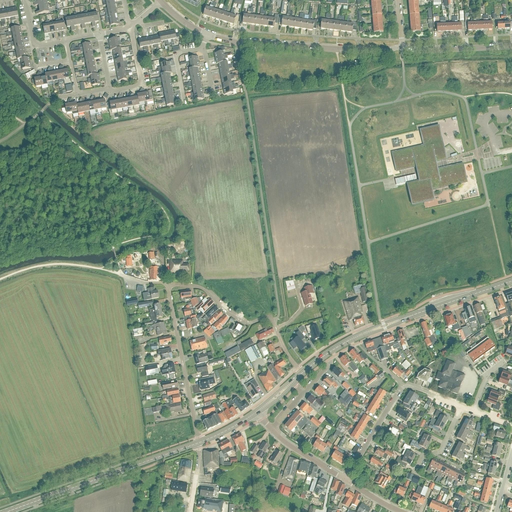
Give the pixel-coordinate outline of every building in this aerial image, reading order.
[(212,9),(213,7),(214,3),(211,2),(210,6),(210,5),(209,9),(206,7),(203,16),(209,18),(212,9)] [(282,18),(281,26),(287,27),(290,12),(290,8),(291,2),(288,2),(288,3),(287,12),(287,15),(286,18),(282,18)] [(49,9),(51,8),(51,7),(39,9),(40,12),(36,13),(36,15),(49,13),(48,9),(49,9)] [(232,8),(230,15),(227,23),(233,25),(236,17),(233,16),(235,9),(232,8)] [(11,18),(11,22),(12,25),(14,24),(11,9),(6,10),(7,19),(11,18)] [(209,18),(215,20),(218,11),(212,9),(209,18)] [(221,12),(218,11),(215,20),(221,21),(224,13),(221,12)] [(88,14),(87,14),(87,12),(86,12),(88,24),(92,24),(92,28),(94,27),(91,14),(88,15),(88,14)] [(308,22),(306,30),(308,30),(313,31),(313,29),(316,30),(317,21),(314,20),(314,23),(310,22),(311,15),(312,12),(311,12),(310,12),(309,12),(308,15),(307,22),(308,22)] [(221,21),(227,23),(230,15),(224,13),(221,21)] [(243,15),(242,24),(249,25),(250,16),(251,13),(250,13),(248,13),(247,16),(243,15)] [(295,20),(294,28),(295,28),(300,29),(302,14),(300,13),(298,20),(296,20),(295,20)] [(77,16),(77,14),(75,14),(78,26),(81,26),(82,30),(84,29),(81,16),(78,17),(77,16)] [(269,19),(267,27),(270,27),(274,28),(274,24),(277,24),(278,16),(275,15),(274,19),(271,19),(271,16),(269,16),(268,19),(269,19)] [(57,17),(57,16),(58,20),(60,32),(65,31),(64,22),(61,23),(60,17),(57,17)] [(65,16),(65,18),(67,28),(70,28),(71,32),(73,31),(71,18),(67,19),(67,18),(66,16),(65,16)] [(347,24),(346,32),(349,33),(352,33),(352,31),(356,31),(357,23),(353,23),(353,25),(350,24),(347,24)] [(5,33),(6,35),(21,33),(20,27),(11,29),(12,32),(8,33),(5,33)] [(181,66),(186,65),(199,62),(197,57),(189,59),(189,62),(181,64),(181,66)] [(155,79),(155,81),(170,78),(169,74),(171,73),(160,75),(161,78),(158,79),(155,79)] [(191,83),(188,84),(183,84),(184,87),(186,86),(187,86),(201,83),(200,78),(191,80),(191,83)] [(150,101),(148,93),(143,94),(144,102),(145,105),(147,105),(153,104),(152,101),(150,101)] [(144,102),(143,94),(137,95),(137,98),(137,97),(138,102),(139,103),(139,106),(145,105),(144,102)] [(407,184),(412,206),(424,203),(434,201),(432,191),(467,183),(465,175),(463,176),(460,165),(437,170),(436,167),(436,164),(435,163),(446,160),(446,159),(444,149),(439,126),(431,128),(420,131),(423,146),(394,153),(396,164),(394,164),(396,172),(399,171),(416,168),(417,173),(419,182),(407,184)] [(407,137),(397,137),(397,145),(405,145),(404,140),(407,140),(407,137)] [(415,175),(395,180),(396,186),(407,183),(416,181),(415,175)] [(181,249),(189,249),(189,240),(181,240),(181,249)] [(189,264),(183,265),(182,260),(170,261),(170,267),(170,273),(179,273),(179,271),(182,271),(182,272),(189,271),(189,264)] [(285,282),(287,287),(286,287),(287,291),(295,289),(293,280),(285,282)] [(367,302),(367,301),(364,288),(367,288),(366,284),(353,288),(355,294),(360,293),(362,303),(367,302)] [(305,292),(301,294),(302,296),(305,306),(313,304),(310,295),(313,294),(311,286),(304,289),(305,292)] [(146,297),(146,301),(159,298),(157,291),(154,292),(154,288),(148,289),(149,294),(150,293),(151,296),(146,297)] [(191,300),(191,297),(190,291),(181,292),(181,298),(184,298),(185,301),(190,300),(190,301),(191,300)] [(502,297),(494,300),(498,311),(501,319),(509,316),(508,314),(511,313),(508,305),(506,306),(502,297)] [(193,308),(199,304),(197,298),(191,300),(190,301),(191,303),(193,308)] [(343,302),(349,321),(353,319),(355,326),(363,323),(360,313),(362,313),(358,298),(352,299),(352,301),(349,301),(349,300),(343,302)] [(209,300),(200,308),(204,312),(212,304),(209,300)] [(196,311),(198,309),(198,310),(203,305),(201,302),(199,304),(196,307),(194,309),(196,311)] [(183,311),(185,317),(191,316),(192,316),(195,315),(193,308),(191,303),(188,304),(188,305),(189,306),(188,307),(186,307),(187,310),(183,311)] [(149,311),(150,314),(161,311),(160,305),(154,306),(154,310),(149,311)] [(479,305),(474,307),(480,326),(485,324),(483,316),(482,317),(481,313),(482,312),(479,305)] [(205,314),(209,319),(211,317),(210,317),(218,310),(214,306),(205,314)] [(462,314),(464,321),(468,320),(469,324),(476,321),(471,308),(464,310),(466,313),(462,314)] [(152,326),(152,324),(157,323),(156,319),(162,318),(161,311),(150,314),(151,321),(144,322),(145,327),(152,326)] [(207,322),(211,325),(215,321),(216,322),(223,315),(219,311),(212,318),(211,318),(207,322)] [(444,317),(447,327),(451,325),(453,331),(460,329),(458,325),(455,326),(451,315),(444,317)] [(228,319),(224,316),(218,323),(217,322),(213,326),(217,330),(221,325),(222,326),(228,319)] [(431,336),(437,334),(431,319),(425,321),(431,336)] [(186,321),(187,330),(197,328),(196,320),(191,321),(191,320),(186,321)] [(500,320),(494,322),(497,330),(503,328),(500,320)] [(232,325),(229,330),(232,332),(233,331),(240,335),(244,327),(238,323),(235,327),(232,325)] [(430,337),(426,323),(420,325),(425,339),(430,337)] [(164,324),(153,326),(154,330),(156,330),(157,336),(166,335),(164,324)] [(314,339),(321,337),(319,327),(311,328),(314,339)] [(222,337),(230,333),(228,328),(219,332),(222,337)] [(271,328),(256,335),(257,337),(258,337),(259,340),(267,337),(266,336),(274,333),(271,328)] [(462,329),(461,329),(465,338),(471,335),(467,328),(462,330),(462,329)] [(396,339),(397,342),(398,343),(400,342),(402,346),(401,346),(403,350),(406,349),(405,345),(403,340),(405,339),(402,331),(397,333),(399,338),(396,339)] [(218,332),(212,335),(217,346),(224,343),(218,332)] [(301,352),(306,348),(301,341),(304,339),(299,332),(295,334),(298,337),(289,344),(294,350),(297,347),(301,352)] [(399,348),(398,343),(397,342),(394,343),(391,335),(386,336),(389,344),(390,346),(390,347),(393,347),(394,350),(399,348)] [(381,338),(386,352),(391,350),(390,347),(390,346),(389,344),(386,336),(381,338)] [(426,346),(431,344),(436,341),(434,336),(429,338),(424,341),(426,346)] [(170,337),(159,339),(160,345),(168,344),(168,343),(171,342),(170,337)] [(195,340),(195,341),(190,342),(192,351),(197,350),(197,351),(207,348),(205,338),(195,340)] [(388,358),(386,352),(381,338),(373,341),(376,350),(380,361),(388,358)] [(484,355),(494,348),(490,343),(487,338),(482,342),(466,354),(469,358),(473,363),(483,356),(484,355)] [(251,340),(241,345),(239,341),(236,343),(238,346),(241,352),(254,345),(251,340)] [(369,352),(376,350),(373,341),(372,342),(372,341),(364,344),(366,349),(369,352)] [(264,353),(262,349),(265,347),(263,342),(257,345),(259,350),(262,355),(264,353)] [(244,351),(251,363),(261,357),(255,345),(244,351)] [(227,359),(241,352),(238,347),(224,354),(227,359)] [(458,347),(456,348),(457,350),(460,354),(463,358),(464,358),(465,357),(462,352),(458,347)] [(170,349),(158,351),(159,356),(162,356),(163,361),(172,359),(170,349)] [(354,350),(349,354),(354,361),(356,359),(359,364),(363,362),(359,357),(360,357),(358,354),(357,354),(354,350)] [(194,358),(196,365),(208,362),(205,351),(203,351),(204,355),(194,358)] [(345,367),(348,364),(349,366),(349,367),(354,372),(357,370),(351,362),(350,363),(349,361),(348,361),(345,356),(340,360),(345,367)] [(275,367),(274,368),(280,378),(285,374),(280,368),(282,366),(286,364),(283,359),(274,365),(275,367)] [(447,361),(441,374),(438,372),(435,379),(440,381),(438,387),(445,390),(445,389),(450,391),(450,392),(457,395),(460,388),(459,388),(462,382),(465,376),(458,373),(452,371),(455,364),(447,361)] [(175,373),(173,364),(165,366),(161,370),(162,375),(167,375),(175,373)] [(156,365),(148,367),(149,376),(158,374),(156,365)] [(206,365),(197,367),(198,374),(202,373),(202,378),(208,376),(206,365)] [(272,365),(268,368),(277,381),(280,378),(274,368),(272,365)] [(374,373),(376,375),(377,374),(380,371),(373,365),(370,368),(375,372),(374,373)] [(399,378),(401,376),(402,378),(402,377),(405,379),(407,377),(410,373),(412,371),(409,368),(407,370),(406,372),(404,371),(402,372),(396,367),(392,372),(399,378)] [(335,368),(331,373),(338,378),(340,375),(343,378),(345,375),(340,371),(339,371),(335,368)] [(259,376),(259,377),(267,392),(273,388),(271,384),(275,382),(269,370),(259,376)] [(418,375),(418,376),(417,375),(415,376),(416,377),(416,378),(415,380),(416,380),(417,379),(426,383),(431,373),(424,370),(418,375)] [(503,372),(501,378),(509,381),(510,378),(511,378),(511,371),(510,371),(509,374),(503,372)] [(363,386),(368,382),(363,375),(358,379),(363,386)] [(327,377),(323,382),(329,388),(332,386),(335,389),(338,386),(334,383),(331,380),(327,377)] [(375,377),(374,378),(366,384),(367,386),(369,384),(376,380),(376,379),(375,377)] [(201,390),(201,391),(209,389),(209,385),(215,384),(214,378),(199,381),(200,387),(200,388),(200,390),(201,390)] [(501,378),(499,383),(505,385),(503,389),(510,392),(511,385),(508,384),(509,381),(501,378)] [(254,380),(250,383),(251,386),(247,389),(252,398),(258,394),(255,389),(258,387),(254,380)] [(177,381),(162,384),(163,390),(171,388),(171,389),(178,388),(177,381)] [(319,387),(314,392),(320,397),(322,395),(325,397),(327,395),(328,396),(329,394),(327,391),(326,391),(325,392),(319,387)] [(373,394),(376,396),(382,399),(385,394),(380,390),(378,393),(376,392),(377,391),(375,391),(372,389),(370,392),(373,394)] [(209,400),(221,396),(219,390),(207,394),(209,400)] [(491,392),(489,397),(497,400),(498,397),(500,398),(501,395),(504,396),(505,393),(499,390),(498,394),(491,392)] [(410,393),(406,399),(417,405),(418,405),(414,403),(416,400),(419,402),(421,400),(410,393)] [(348,403),(353,398),(348,394),(344,399),(342,397),(338,401),(343,405),(345,407),(348,403)] [(170,398),(170,400),(169,400),(170,404),(180,403),(179,396),(170,398)] [(311,396),(307,401),(314,407),(316,404),(317,405),(319,403),(323,405),(324,404),(320,401),(317,399),(316,401),(311,396)] [(376,396),(373,401),(379,404),(382,399),(376,396)] [(370,406),(367,404),(368,402),(365,400),(361,397),(360,400),(364,402),(376,410),(379,404),(373,401),(370,406)] [(489,397),(487,403),(493,405),(492,409),(498,411),(501,405),(496,403),(497,400),(489,397)] [(233,402),(232,403),(233,405),(235,404),(237,408),(241,413),(249,407),(246,402),(242,404),(238,398),(234,400),(232,402),(233,402)] [(413,413),(416,408),(417,405),(406,399),(403,403),(409,407),(407,410),(413,413)] [(231,406),(233,405),(232,403),(231,401),(230,401),(224,404),(233,418),(238,415),(234,408),(232,409),(231,406)] [(365,407),(368,408),(366,412),(372,415),(376,410),(364,402),(362,405),(365,407)] [(167,406),(165,406),(166,408),(168,408),(168,413),(176,411),(176,413),(182,412),(180,404),(175,405),(175,404),(167,406)] [(228,420),(233,418),(224,404),(222,405),(225,412),(224,413),(228,420)] [(300,409),(304,413),(305,412),(309,415),(313,411),(309,407),(308,408),(304,404),(300,409)] [(204,415),(215,412),(213,407),(203,410),(204,415)] [(406,423),(409,418),(411,415),(400,408),(397,414),(402,417),(401,420),(406,423)] [(432,419),(444,425),(447,420),(441,417),(443,414),(437,411),(434,416),(439,419),(438,422),(432,419)] [(218,415),(222,423),(228,420),(223,412),(218,415)] [(305,426),(306,427),(308,428),(311,425),(308,422),(297,412),(289,422),(291,424),(292,422),(296,426),(301,430),(305,426)] [(356,415),(354,417),(357,419),(361,421),(366,425),(370,419),(364,416),(365,414),(361,412),(359,416),(356,415)] [(216,415),(212,417),(216,426),(221,424),(216,415)] [(212,417),(207,420),(212,429),(216,426),(212,417)] [(313,417),(310,421),(318,427),(321,424),(318,421),(313,417)] [(431,422),(428,427),(434,430),(436,428),(442,431),(444,425),(432,419),(430,421),(431,422)] [(462,424),(463,425),(467,427),(470,420),(469,419),(468,421),(464,419),(462,424)] [(207,431),(212,429),(207,420),(203,422),(205,427),(205,428),(206,430),(206,429),(207,431)] [(363,430),(366,425),(361,421),(357,426),(363,430)] [(284,427),(291,432),(296,426),(292,422),(291,424),(289,422),(284,427)] [(396,440),(401,431),(401,430),(403,431),(405,428),(406,428),(407,427),(400,424),(397,429),(391,426),(386,436),(396,440)] [(499,427),(500,426),(493,424),(491,431),(492,431),(497,432),(496,434),(496,437),(503,439),(505,433),(498,431),(499,428),(499,427)] [(349,425),(348,428),(360,435),(363,430),(357,426),(356,429),(352,427),(349,425)] [(463,425),(461,429),(471,434),(472,432),(469,431),(470,429),(467,427),(463,425)] [(315,434),(308,428),(306,427),(302,431),(311,438),(315,434)] [(348,428),(346,431),(348,432),(348,433),(350,434),(351,434),(352,435),(351,437),(356,441),(360,435),(348,428)] [(459,432),(458,434),(466,438),(467,436),(467,435),(469,437),(471,434),(461,429),(459,432)] [(423,438),(421,441),(429,444),(431,439),(426,437),(427,434),(422,431),(419,436),(423,438)] [(240,434),(232,438),(236,446),(238,445),(242,453),(243,453),(243,452),(246,450),(242,443),(244,442),(240,434)] [(458,434),(456,438),(466,443),(467,441),(464,440),(466,438),(458,434)] [(313,447),(318,450),(322,443),(318,441),(320,438),(316,436),(315,438),(317,439),(313,447)] [(227,440),(221,444),(227,454),(233,450),(231,448),(232,448),(227,440)] [(413,448),(413,447),(419,450),(421,447),(426,450),(429,444),(421,441),(420,444),(416,442),(412,440),(409,446),(413,448)] [(326,446),(322,443),(318,450),(323,453),(328,445),(330,447),(332,444),(328,442),(326,446)] [(259,449),(261,451),(257,457),(261,460),(265,453),(264,453),(269,446),(263,443),(259,449)] [(459,443),(456,448),(463,452),(465,449),(467,451),(469,452),(470,449),(468,448),(459,443)] [(228,457),(227,454),(221,444),(218,446),(225,458),(228,457)] [(259,447),(255,445),(250,452),(254,454),(259,447)] [(401,455),(404,457),(412,461),(415,455),(408,452),(410,448),(404,445),(402,449),(404,450),(401,455)] [(341,453),(337,451),(338,449),(335,447),(333,449),(336,450),(331,458),(336,461),(340,454),(341,453)] [(455,450),(454,452),(464,457),(465,455),(462,454),(463,452),(456,448),(455,450)] [(490,451),(493,452),(492,456),(499,458),(500,452),(487,448),(486,451),(490,452),(490,451)] [(385,460),(387,455),(391,458),(394,454),(387,450),(385,453),(382,451),(378,449),(375,454),(381,458),(381,459),(384,461),(385,460)] [(218,451),(203,451),(204,468),(219,468),(218,451)] [(272,458),(272,457),(269,461),(276,465),(282,455),(276,451),(272,458)] [(454,452),(451,457),(459,461),(460,458),(463,460),(464,457),(454,452)] [(343,456),(340,454),(336,461),(341,464),(346,457),(348,458),(350,456),(346,454),(345,455),(344,455),(343,456)] [(248,459),(243,458),(242,457),(241,463),(251,465),(248,459)] [(381,468),(381,467),(383,464),(382,464),(379,462),(380,462),(373,457),(370,462),(379,467),(381,468)] [(409,466),(412,461),(404,457),(403,460),(398,457),(396,462),(401,465),(402,462),(409,466)] [(285,470),(283,478),(286,479),(286,480),(293,482),(299,461),(289,458),(286,467),(287,467),(286,471),(285,470)] [(224,460),(224,459),(223,459),(220,459),(220,460),(220,467),(224,467),(227,467),(231,467),(231,464),(230,464),(230,463),(224,463),(224,460)] [(431,469),(434,470),(439,462),(433,459),(427,471),(429,473),(431,469)] [(181,460),(178,480),(188,482),(191,462),(181,460)] [(297,471),(307,474),(310,464),(300,461),(297,471)] [(435,476),(438,477),(444,464),(439,462),(434,470),(437,472),(435,476)] [(483,464),(483,466),(482,467),(495,470),(497,464),(491,462),(490,465),(483,464)] [(310,464),(307,474),(307,478),(313,479),(314,478),(315,479),(316,476),(318,468),(310,464)] [(442,474),(445,476),(449,467),(444,464),(438,477),(440,478),(442,474)] [(486,470),(488,471),(488,474),(494,476),(495,470),(482,467),(483,466),(481,466),(481,470),(486,471),(486,470)] [(448,477),(447,479),(446,481),(448,482),(455,470),(449,467),(445,476),(448,477)] [(453,485),(460,473),(455,470),(448,482),(450,484),(453,480),(455,481),(453,485)] [(387,485),(390,479),(390,478),(380,473),(375,482),(378,484),(377,485),(383,489),(386,484),(387,485)] [(465,476),(460,473),(453,485),(456,486),(458,482),(461,484),(465,476)] [(420,478),(414,476),(411,482),(411,483),(417,485),(420,478)] [(320,479),(314,491),(313,493),(318,495),(320,491),(323,492),(325,489),(324,489),(327,482),(320,479)] [(339,483),(334,480),(331,490),(336,492),(339,483)] [(187,484),(172,482),(171,490),(186,493),(187,484)] [(394,493),(396,494),(396,495),(398,495),(402,497),(403,497),(406,489),(406,488),(407,488),(408,486),(408,485),(409,483),(406,482),(404,486),(403,489),(399,488),(396,487),(395,489),(394,493)] [(340,483),(335,495),(340,497),(345,486),(340,483)] [(481,487),(484,487),(483,490),(490,492),(491,486),(484,484),(484,485),(482,485),(482,484),(477,483),(477,485),(482,486),(481,487)] [(280,485),(278,493),(276,497),(280,498),(285,487),(280,485)] [(282,495),(288,497),(290,492),(291,493),(292,490),(285,487),(282,495)] [(422,489),(416,503),(423,505),(425,499),(424,498),(428,489),(424,487),(423,490),(422,489)] [(207,489),(201,488),(200,496),(212,498),(213,495),(214,495),(215,492),(214,491),(214,490),(207,489)] [(411,501),(416,503),(422,489),(418,488),(415,495),(414,494),(411,493),(409,497),(412,498),(411,501)] [(475,492),(474,497),(475,497),(476,493),(479,494),(479,496),(488,499),(490,492),(483,490),(482,493),(480,493),(479,494),(475,492)] [(341,507),(345,509),(347,504),(350,506),(351,504),(351,503),(352,501),(354,496),(348,492),(345,497),(341,507)] [(351,503),(357,507),(358,503),(361,496),(356,493),(351,503)] [(476,498),(478,498),(481,499),(480,502),(487,504),(488,499),(479,496),(479,494),(476,493),(475,497),(474,497),(473,497),(476,498)] [(435,500),(434,503),(432,502),(429,508),(434,510),(440,497),(438,496),(436,501),(435,500)] [(441,503),(440,502),(442,498),(440,497),(434,510),(437,511),(440,511),(442,506),(440,505),(441,503)] [(199,500),(197,508),(203,509),(202,510),(213,511),(213,509),(217,510),(216,511),(221,511),(223,502),(217,501),(205,499),(204,501),(199,500)] [(446,505),(445,507),(442,506),(440,511),(446,511),(451,502),(449,501),(447,505),(446,505)]
